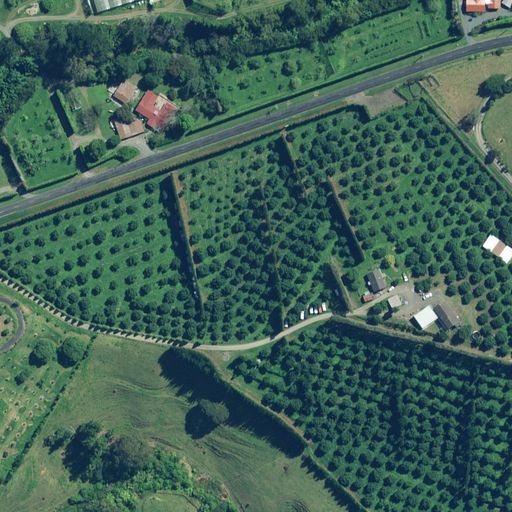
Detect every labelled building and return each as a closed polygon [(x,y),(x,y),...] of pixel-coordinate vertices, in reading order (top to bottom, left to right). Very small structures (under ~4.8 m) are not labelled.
[(137,0),(94,0),(98,12),(137,0)] [(467,0),(467,11),(486,11),(486,6),(489,6),(489,9),(501,9),(501,0),(467,0)] [(137,89),(124,80),(114,96),(126,104),(137,89)] [(159,97),(149,91),(136,111),(151,120),(148,124),(159,131),(175,107),(167,102),(162,111),(153,106),(159,97)] [(127,124),(125,117),(114,121),(121,140),(145,132),(140,119),(127,124)] [(508,247),(500,241),(492,251),(500,257),(508,247)] [(387,286),(380,269),(368,274),(375,291),(387,286)] [(375,297),(373,292),(364,295),(366,301),(375,297)] [(402,303),(398,294),(388,299),(393,308),(402,303)] [(460,320),(445,300),(434,308),(431,304),(415,315),(424,328),(441,316),(449,328),(460,320)]
